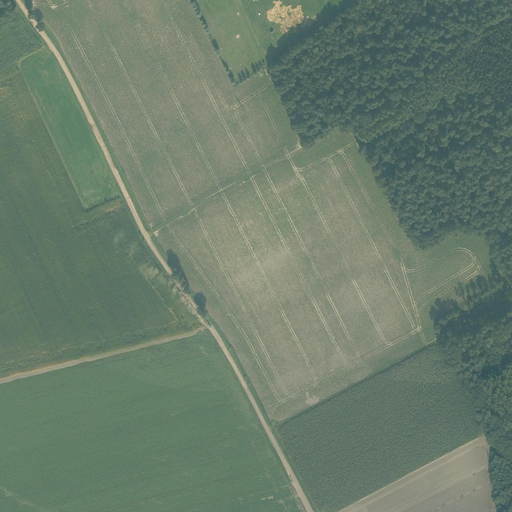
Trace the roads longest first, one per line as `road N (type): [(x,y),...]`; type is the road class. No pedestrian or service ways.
road 1 (track): [(145,235),(222,346),(310,511)]
road 2 (track): [(17,0),(65,69),(145,235)]
road 3 (track): [(347,125),(410,242),(423,246),(470,232),(511,286)]
road 4 (track): [(347,125),(145,235)]
road 5 (track): [(511,9),(347,125)]
road 6 (track): [(268,431),(439,339)]
road 7 (track): [(433,8),(364,28),(352,49),(298,79),(284,102)]
road 8 (track): [(368,163),(459,95),(479,116),(448,141)]
